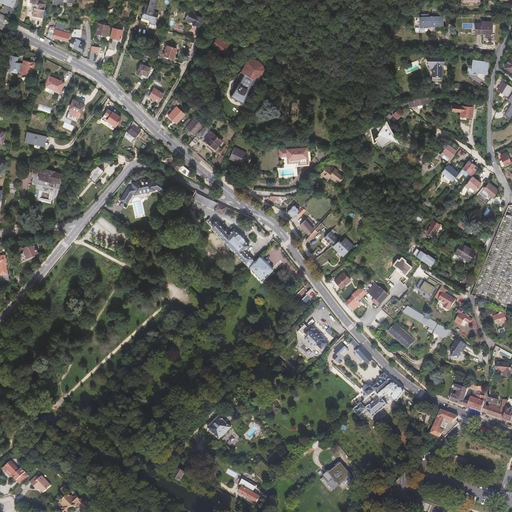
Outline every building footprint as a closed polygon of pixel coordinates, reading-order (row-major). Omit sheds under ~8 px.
[(40,0),(30,0),(27,18),(41,21),(45,5),(40,4),(40,0)] [(155,0),(149,0),(147,8),(144,7),(140,20),(154,25),(157,14),(152,12),(155,0)] [(202,18),(198,17),(200,14),(196,12),(196,13),(192,11),(192,13),(188,11),(184,20),(187,21),(187,23),(190,22),(193,23),(192,25),(197,27),(202,18)] [(441,19),(419,18),(419,28),(441,28),(441,19)] [(64,30),(65,24),(56,22),(55,27),(64,30)] [(105,36),(108,27),(108,26),(105,25),(106,24),(98,22),(95,33),(97,34),(103,35),(105,36)] [(492,26),(481,26),(480,26),(475,26),(474,36),(479,37),(481,37),(481,39),(491,39),(491,36),(492,26)] [(71,28),(70,33),(70,37),(72,37),(79,38),(80,29),(71,28)] [(122,31),(112,28),(109,37),(119,39),(120,36),(121,36),(122,31)] [(67,41),(69,34),(54,30),(52,38),(67,41)] [(212,46),(227,56),(230,51),(226,49),(229,43),(223,39),(224,37),(219,34),(212,46)] [(70,38),(69,46),(81,52),(84,44),(72,39),(70,38)] [(108,42),(106,49),(113,52),(115,45),(108,42)] [(89,61),(93,64),(94,54),(98,54),(100,47),(91,46),(89,61)] [(165,50),(164,54),(173,58),(176,48),(175,48),(167,46),(165,50)] [(16,57),(9,55),(6,71),(15,73),(16,71),(20,72),(20,73),(29,75),(31,68),(32,69),(33,63),(22,60),(21,64),(15,62),(16,57)] [(437,60),(438,58),(432,57),(432,55),(424,55),(429,64),(431,65),(431,82),(440,82),(441,67),(443,62),(440,62),(440,61),(437,60)] [(242,103),(252,83),(253,80),(257,82),(264,71),(262,65),(258,61),(252,59),(247,61),(237,78),(237,81),(238,82),(236,84),(237,85),(230,95),(236,100),(242,103)] [(486,74),(487,64),(471,62),(470,72),(486,74)] [(147,78),(151,68),(140,64),(136,73),(147,78)] [(59,92),(63,82),(48,76),(44,87),(59,92)] [(503,83),(502,82),(497,90),(505,96),(508,92),(511,88),(503,83)] [(152,90),(150,89),(146,95),(158,102),(163,93),(154,88),(152,90)] [(83,104),(71,99),(66,108),(68,109),(78,114),(83,104)] [(414,100),(399,103),(399,104),(403,106),(406,109),(424,105),(424,101),(423,99),(414,101),(414,100)] [(176,107),(178,104),(173,100),(170,103),(175,108),(171,111),(169,109),(165,114),(175,124),(184,114),(176,107)] [(453,105),(453,111),(461,112),(461,116),(471,117),(472,117),(473,107),(472,107),(469,107),(453,105)] [(398,110),(395,108),(386,118),(390,121),(393,118),(390,116),(392,114),(394,116),(393,117),(397,120),(403,112),(400,110),(399,109),(398,110)] [(78,114),(68,109),(66,112),(76,117),(78,114)] [(108,122),(118,127),(123,118),(109,109),(102,120),(107,124),(108,122)] [(191,119),(186,125),(185,126),(193,132),(199,126),(202,122),(194,116),(191,119)] [(377,137),(374,139),(380,146),(383,144),(386,148),(391,145),(388,141),(394,137),(384,123),(377,128),(378,131),(378,133),(376,136),(377,137)] [(140,131),(132,124),(123,137),(130,143),(140,131)] [(196,135),(191,142),(194,144),(200,136),(203,139),(203,140),(203,141),(202,142),(205,145),(207,144),(213,149),(220,141),(203,127),(199,132),(196,135)] [(24,141),(43,146),(45,137),(26,132),(24,141)] [(145,154),(149,149),(138,140),(133,146),(140,152),(141,151),(145,154)] [(448,163),(456,154),(448,146),(444,151),(440,155),(448,163)] [(240,163),(245,152),(233,147),(229,158),(240,163)] [(304,148),(280,149),(280,156),(289,155),(289,167),(291,167),(292,173),(296,173),(296,166),(299,166),(298,161),(299,161),(307,161),(306,152),(304,152),(304,148)] [(500,165),(499,166),(501,170),(508,166),(511,164),(507,153),(501,156),(501,157),(503,163),(500,165)] [(334,155),(332,157),(334,159),(335,158),(341,163),(338,166),(343,170),(344,169),(359,181),(362,178),(362,176),(334,155)] [(187,177),(190,173),(177,162),(176,163),(173,161),(169,165),(176,171),(177,171),(179,172),(180,171),(187,177)] [(338,166),(333,161),(328,168),(326,167),(319,176),(326,180),(325,182),(334,189),(335,188),(337,189),(338,190),(340,190),(341,190),(342,190),(344,189),(345,188),(346,187),(347,185),(348,184),(348,183),(348,182),(347,181),(345,180),(343,178),(337,173),(337,172),(334,170),(338,166)] [(475,167),(469,162),(458,175),(456,178),(461,181),(464,176),(466,177),(468,174),(472,176),(476,171),(475,170),(473,169),(475,167)] [(88,178),(95,183),(104,172),(97,166),(88,178)] [(448,166),(441,174),(452,183),(456,179),(456,178),(458,175),(448,166)] [(44,169),(41,180),(58,184),(61,173),(44,169)] [(221,175),(229,180),(232,175),(225,170),(221,175)] [(481,185),(472,178),(464,188),(467,190),(469,188),(470,189),(474,192),(475,193),(481,185)] [(127,190),(119,202),(125,206),(130,197),(132,196),(133,197),(154,192),(153,191),(155,191),(163,195),(167,189),(154,183),(151,184),(150,180),(131,185),(131,189),(127,190)] [(483,189),(478,194),(489,203),(498,192),(488,185),(484,190),(483,189)] [(194,193),(191,199),(191,201),(213,211),(213,212),(222,216),(226,208),(195,193),(194,193)] [(267,197),(266,203),(278,211),(283,203),(277,199),(277,198),(267,197)] [(286,214),(291,219),(298,212),(292,207),(286,214)] [(488,208),(483,214),(487,216),(492,211),(488,208)] [(299,228),(308,236),(316,228),(306,219),(299,228)] [(433,221),(430,225),(432,225),(426,233),(431,237),(438,227),(434,225),(435,224),(436,223),(433,221)] [(232,252),(248,269),(254,263),(243,252),(248,247),(239,236),(238,237),(232,231),(227,236),(216,224),(212,224),(210,226),(210,229),(226,247),(229,252),(230,251),(231,253),(232,252)] [(314,231),(316,233),(322,227),(320,225),(314,231)] [(305,241),(305,243),(310,242),(317,234),(316,233),(314,231),(305,241)] [(329,233),(324,240),(330,246),(332,247),(338,242),(332,236),(335,234),(332,231),(330,233),(329,233)] [(324,240),(321,243),(327,248),(330,246),(324,240)] [(338,242),(332,247),(342,257),(352,247),(345,240),(340,244),(338,242)] [(31,255),(37,252),(32,242),(21,248),(23,252),(20,253),(19,255),(19,258),(20,259),(23,260),(25,260),(31,257),(31,255)] [(468,262),(474,252),(460,244),(454,255),(468,262)] [(253,258),(257,254),(251,247),(247,250),(253,258)] [(415,250),(412,255),(429,268),(434,261),(423,253),(423,254),(419,252),(415,250)] [(321,256),(315,262),(320,268),(327,262),(321,256)] [(272,272),(259,258),(254,263),(248,269),(261,282),(272,272)] [(332,280),(333,281),(342,273),(341,272),(332,280)] [(340,289),(349,280),(342,273),(333,281),(340,289)] [(380,302),(382,304),(388,296),(384,292),(385,290),(381,286),(380,287),(375,282),(367,292),(371,295),(369,298),(372,301),(375,298),(378,300),(380,302)] [(446,292),(441,288),(435,299),(439,301),(438,302),(441,304),(442,303),(446,305),(445,306),(444,309),(449,313),(451,310),(452,310),(456,302),(445,295),(446,292)] [(364,293),(361,289),(352,296),(353,297),(357,302),(365,294),(364,293)] [(302,307),(305,310),(318,297),(312,290),(306,296),(307,298),(301,303),(301,305),(302,307)] [(357,302),(353,297),(346,304),(353,311),(359,305),(357,302)] [(403,314),(429,329),(434,323),(424,317),(408,308),(405,311),(403,314)] [(459,309),(456,314),(459,316),(455,323),(461,326),(464,321),(470,324),(472,320),(468,318),(464,316),(461,314),(463,311),(459,309)] [(500,313),(498,315),(497,317),(494,317),(492,317),(493,322),(497,321),(498,324),(501,324),(501,325),(506,323),(503,314),(501,314),(500,313)] [(369,323),(366,326),(377,337),(380,334),(369,323)] [(434,323),(429,329),(434,332),(438,326),(434,323)] [(386,334),(406,353),(414,345),(395,326),(388,333),(387,333),(386,334)] [(463,350),(465,346),(453,339),(452,341),(456,344),(451,353),(452,360),(461,358),(460,355),(461,354),(462,354),(464,351),(463,350)] [(367,365),(372,361),(361,349),(356,354),(367,365)] [(505,352),(499,349),(496,354),(509,361),(511,356),(505,352)] [(441,372),(443,369),(434,363),(431,366),(441,372)] [(511,368),(511,365),(503,365),(502,373),(505,374),(504,377),(511,378),(511,368)] [(378,396),(393,384),(385,375),(380,379),(382,381),(373,389),(371,387),(364,393),(366,396),(364,398),(366,401),(376,393),(378,396)] [(396,403),(405,392),(393,384),(378,396),(380,398),(365,410),(371,418),(386,405),(381,399),(385,395),(396,403)] [(468,390),(483,394),(484,390),(470,386),(466,385),(464,389),(468,390)] [(450,402),(467,408),(469,403),(464,401),(468,391),(464,390),(457,388),(456,391),(455,392),(457,393),(455,396),(452,395),(450,402)] [(483,413),(485,407),(484,406),(484,399),(485,398),(483,397),(482,398),(476,396),(475,399),(471,398),(469,403),(467,408),(483,413)] [(233,398),(231,400),(238,407),(241,405),(233,398)] [(501,410),(490,407),(489,410),(487,415),(503,420),(507,409),(508,401),(504,401),(503,402),(501,401),(499,406),(502,406),(501,410)] [(511,407),(511,402),(508,401),(507,409),(503,420),(511,423),(511,420),(511,408),(511,407)] [(354,412),(357,417),(365,410),(361,406),(354,412)] [(430,437),(439,439),(441,436),(447,430),(453,424),(457,420),(458,418),(440,414),(430,437)] [(229,429),(217,417),(206,429),(218,440),(229,429)] [(447,430),(450,433),(456,427),(453,424),(447,430)] [(445,439),(450,433),(447,430),(441,436),(445,439)] [(325,442),(322,438),(314,445),(317,449),(325,442)] [(16,485),(25,476),(18,469),(16,470),(7,462),(0,468),(0,469),(5,475),(7,474),(9,477),(13,481),(12,482),(16,485)] [(178,480),(182,472),(175,468),(170,476),(178,480)] [(47,486),(38,476),(36,478),(34,475),(26,482),(31,488),(32,487),(34,490),(35,489),(39,493),(47,486)] [(250,492),(254,485),(241,477),(236,484),(239,486),(235,492),(253,503),(257,497),(250,492)] [(59,493),(65,487),(63,484),(57,490),(59,493)] [(61,507),(59,509),(61,511),(62,511),(65,510),(67,509),(69,510),(72,508),(73,509),(75,508),(79,511),(80,511),(87,506),(82,502),(81,503),(78,500),(77,501),(72,496),(70,498),(68,496),(67,496),(65,495),(58,502),(60,504),(59,505),(61,507)]
